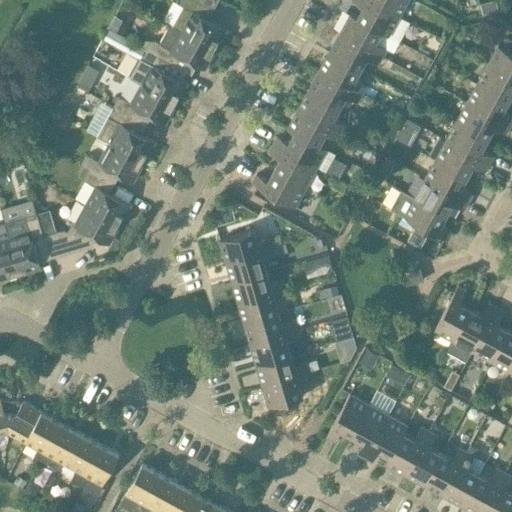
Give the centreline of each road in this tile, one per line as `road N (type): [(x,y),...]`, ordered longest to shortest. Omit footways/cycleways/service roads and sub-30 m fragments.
road 1 (residential): [(98,366),(290,0)]
road 2 (residential): [(98,366),(362,511)]
